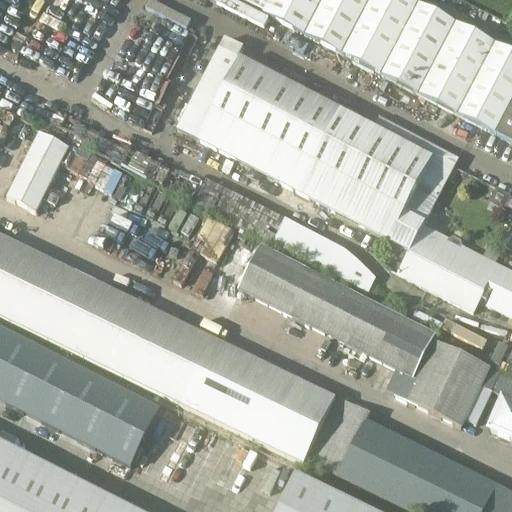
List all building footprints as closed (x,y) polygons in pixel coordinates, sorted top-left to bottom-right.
[(511,56),(404,0),(268,0),(260,16),(511,146),(511,56)] [(372,132),(240,65),(245,55),(222,43),(175,136),(389,244),(391,241),(411,251),(398,278),(473,316),(497,268),(422,230),(457,161),(377,121),(372,132)] [(34,218),(67,152),(36,137),(3,201),(34,218)] [(203,179),(190,203),(369,294),(376,280),(357,262),(343,250),(335,246),(203,179)] [(511,214),(511,197),(509,195),(501,209),(511,214)] [(511,511),(511,497),(369,425),(372,419),(340,403),(0,237),(0,320),(302,468),(305,462),(404,511),(511,511)] [(259,248),(236,292),(394,373),(384,395),(407,406),(462,432),(466,424),(476,429),(492,396),(511,403),(511,382),(500,378),(501,376),(436,345),(418,383),(413,381),(436,336),(410,323),(397,317),(259,248)] [(511,275),(505,272),(487,309),(511,322),(511,275)] [(159,415),(0,334),(0,406),(130,472),(159,415)] [(501,408),(491,431),(494,436),(511,443),(511,408),(506,406),(501,408)] [(0,511),(129,511),(0,446),(0,511)] [(362,511),(296,480),(280,511),(362,511)]
